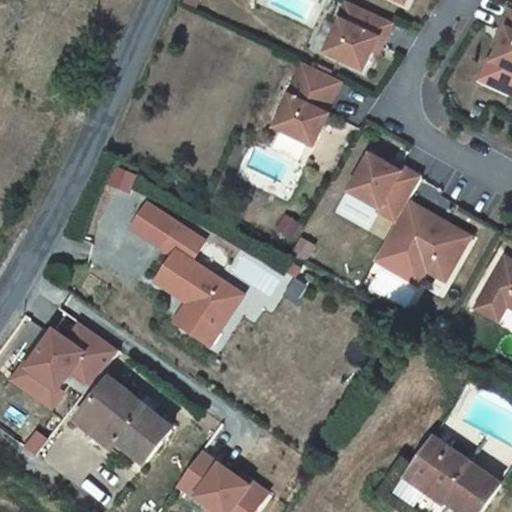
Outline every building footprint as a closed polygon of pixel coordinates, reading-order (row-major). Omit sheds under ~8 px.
[(394,23),(349,2),(340,21),(342,22),(328,53),(365,71),(374,52),(380,39),(385,42),(394,23)] [(511,10),(504,28),(509,31),(504,43),(495,62),(511,70),(511,10)] [(509,31),(504,28),(498,40),(504,43),(509,31)] [(385,42),(380,39),(374,52),(379,54),(385,42)] [(511,70),(495,62),(491,61),(482,80),(511,93),(511,70)] [(343,82),(306,64),(290,98),(292,98),(277,129),(316,147),(331,116),(327,114),(343,82)] [(389,166),(372,156),(352,191),(381,209),(380,212),(398,222),(409,203),(423,178),(405,168),(402,173),(389,166)] [(392,161),(389,166),(402,173),(405,168),(392,161)] [(128,191),(135,174),(116,166),(109,183),(128,191)] [(427,213),(409,203),(398,222),(384,246),(428,271),(447,282),(469,243),(424,218),(427,213)] [(163,249),(180,224),(149,204),(133,228),(163,249)] [(424,218),(469,243),(472,238),(427,213),(424,218)] [(202,309),(187,330),(208,343),(231,307),(236,311),(246,295),(194,261),(207,241),(180,224),(163,249),(175,256),(157,282),(190,304),(195,307),(197,305),(202,309)] [(428,271),(384,246),(377,260),(420,284),(428,271)] [(511,261),(507,258),(487,293),(509,306),(511,307),(511,261)] [(509,306),(487,293),(478,309),(500,321),(509,306)] [(177,323),(187,330),(202,309),(197,305),(195,307),(190,304),(177,323)] [(213,347),(236,311),(231,307),(208,343),(213,347)] [(76,346),(88,328),(82,323),(69,341),(76,346)] [(60,392),(74,372),(93,386),(121,351),(88,328),(76,346),(69,341),(55,331),(28,370),(60,392)] [(175,430),(111,379),(78,422),(133,465),(139,459),(146,465),(175,430)] [(436,439),(398,494),(423,511),(432,511),(439,502),(447,507),(449,503),(461,511),(484,511),(503,485),(436,439)] [(253,483),(251,486),(203,452),(180,486),(217,511),(256,511),(269,494),(253,483)] [(156,511),(158,511),(146,502),(138,511),(156,511)]
